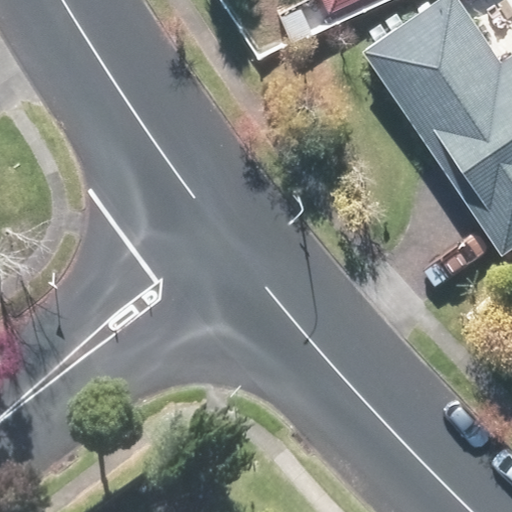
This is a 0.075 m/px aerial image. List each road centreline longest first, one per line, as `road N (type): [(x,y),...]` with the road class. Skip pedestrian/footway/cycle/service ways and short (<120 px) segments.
road 1 (residential): [(216,248),(478,511)]
road 2 (residential): [(70,0),(216,248)]
road 3 (residential): [(0,417),(216,248)]
